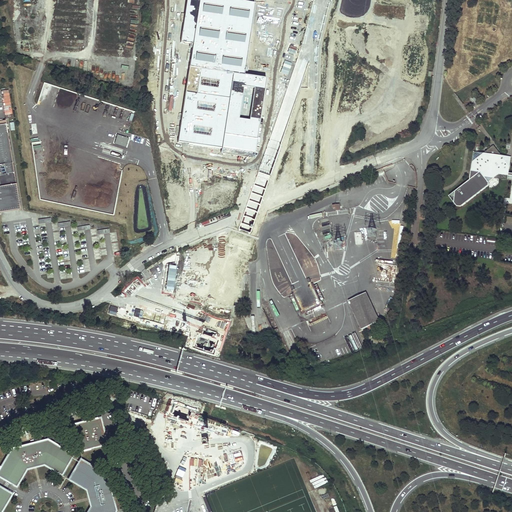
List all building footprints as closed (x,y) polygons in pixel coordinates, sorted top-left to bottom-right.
[(24,0),(20,46),(133,56),(137,0),(24,0)] [(186,0),(181,42),(194,44),(179,141),(255,152),(266,78),(245,75),(256,2),(250,1),(240,0),(186,0)] [(10,90),(3,90),(4,116),(11,116),(10,90)] [(0,211),(17,209),(20,210),(8,124),(0,125),(0,211)] [(488,185),(489,182),(494,178),(507,180),(508,177),(511,177),(511,172),(508,172),(510,157),(501,156),(494,146),(493,146),(484,153),(480,153),(475,152),(473,164),(474,166),(473,167),(471,178),(455,190),(454,201),(453,201),(457,205),(461,206),(488,185)] [(378,263),(377,282),(396,282),(396,264),(378,263)] [(380,321),(367,292),(349,301),(362,330),(380,321)] [(253,318),(256,323),(253,325),(254,328),(259,326),(263,334),(273,329),(264,313),(253,318)] [(99,421),(74,427),(80,452),(105,445),(99,421)] [(47,441),(11,451),(13,453),(47,444),(47,441)] [(73,457),(47,441),(47,444),(70,458),(73,457)] [(47,444),(13,453),(0,474),(0,475),(16,485),(25,469),(43,464),(60,474),(70,458),(47,444)] [(0,474),(13,453),(11,451),(0,469),(0,474)] [(61,477),(73,457),(70,458),(60,474),(61,477)] [(71,481),(80,464),(79,461),(68,481),(71,481)] [(106,476),(79,461),(80,464),(104,478),(106,476)] [(60,474),(43,464),(43,467),(61,477),(60,474)] [(104,478),(80,464),(71,481),(88,490),(92,509),(90,511),(112,511),(104,478)] [(16,489),(27,471),(25,469),(16,485),(16,489)] [(16,485),(0,475),(0,478),(16,489),(16,485)] [(115,511),(106,476),(104,478),(112,511),(115,511)] [(88,490),(71,481),(68,481),(85,492),(88,490)] [(13,495),(0,487),(0,490),(9,496),(13,495)] [(0,511),(9,496),(0,490),(0,511)] [(0,511),(2,511),(13,495),(9,496),(0,511)]
